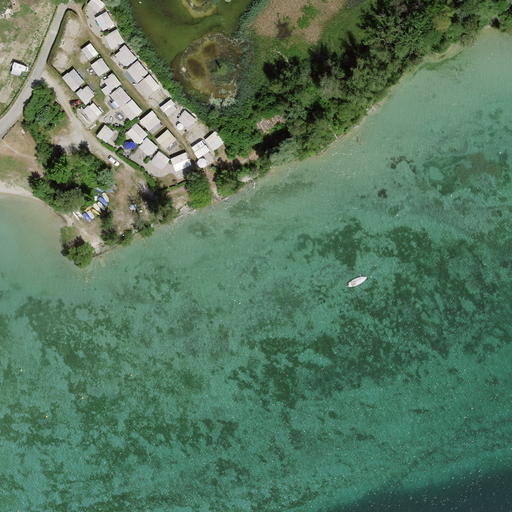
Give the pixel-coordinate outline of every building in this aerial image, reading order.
[(33,0),(30,6),(41,12),(47,0),(33,0)] [(89,0),(96,12),(105,6),(101,0),(89,0)] [(87,3),(84,7),(92,15),(96,10),(87,3)] [(89,21),(98,33),(115,21),(106,9),(89,21)] [(34,33),(40,18),(27,12),(21,28),(34,33)] [(120,27),(105,32),(110,47),(125,41),(120,27)] [(65,35),(59,46),(72,52),(77,41),(65,35)] [(127,43),(114,53),(124,67),(137,57),(127,43)] [(52,62),(64,68),(70,56),(57,50),(52,62)] [(104,56),(87,66),(94,77),(110,67),(104,56)] [(139,58),(125,68),(136,82),(149,72),(139,58)] [(75,66),(63,75),(74,89),(86,80),(75,66)] [(99,83),(107,93),(122,81),(114,70),(99,83)] [(137,83),(158,106),(170,95),(149,72),(137,83)] [(77,92),(86,102),(97,92),(88,82),(77,92)] [(4,84),(0,92),(0,100),(10,105),(17,91),(4,84)] [(132,119),(143,109),(122,84),(110,93),(132,119)] [(172,96),(161,104),(171,119),(182,111),(172,96)] [(96,101),(79,114),(86,124),(103,112),(96,101)] [(189,128),(198,117),(186,108),(177,119),(189,128)] [(202,138),(211,128),(199,117),(190,127),(202,138)] [(136,121),(126,132),(138,143),(148,132),(136,121)] [(106,123),(97,132),(106,141),(115,131),(106,123)] [(218,129),(192,144),(199,156),(225,140),(218,129)] [(148,135),(139,144),(150,155),(159,145),(148,135)] [(189,149),(171,155),(176,168),(194,161),(189,149)] [(158,150),(152,161),(163,166),(169,155),(158,150)]
